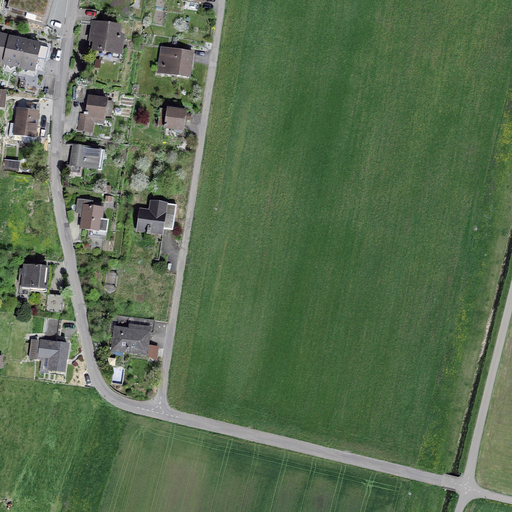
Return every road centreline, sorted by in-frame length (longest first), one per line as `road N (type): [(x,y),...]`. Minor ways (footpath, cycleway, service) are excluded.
road 1 (residential): [(74,0),(53,177),(79,311),(101,388),(159,412)]
road 2 (residential): [(159,412),(222,0)]
road 3 (unclassified): [(159,412),(473,488)]
road 4 (unclassified): [(511,320),(473,488)]
